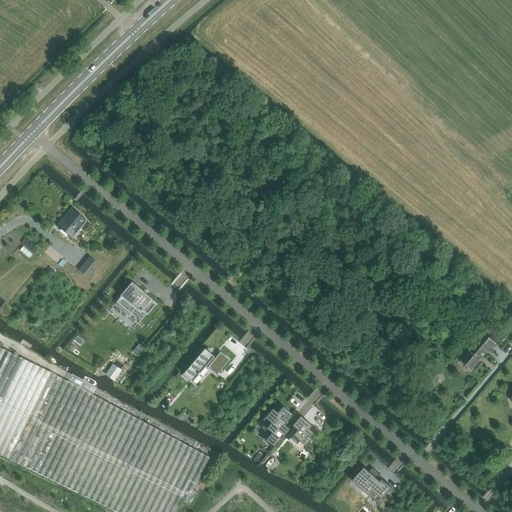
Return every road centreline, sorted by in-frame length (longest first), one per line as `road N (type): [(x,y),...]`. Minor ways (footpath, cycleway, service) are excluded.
road 1 (residential): [(479,511),(33,132)]
road 2 (secondary): [(33,132),(170,0)]
